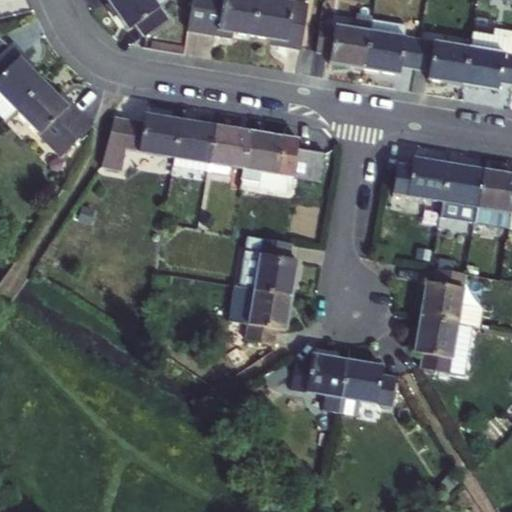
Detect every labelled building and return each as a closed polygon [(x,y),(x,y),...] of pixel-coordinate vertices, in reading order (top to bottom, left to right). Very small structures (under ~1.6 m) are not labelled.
[(158,7),(156,5),(152,0),(112,0),(108,3),(127,30),(134,25),(158,7)] [(225,38),(226,34),(215,32),(220,0),(192,0),(187,32),(225,38)] [(257,0),(220,0),(215,32),(226,34),(252,38),(257,0)] [(257,0),(252,38),(285,44),(291,4),(265,0),(257,0)] [(291,4),(285,44),(284,48),(301,50),(308,7),(291,4)] [(169,21),(158,7),(134,25),(145,39),(169,21)] [(398,77),(400,68),(404,39),(406,26),(371,21),(370,33),(364,71),(398,77)] [(370,33),(320,25),(315,53),(315,54),(330,57),(328,66),(364,71),(370,33)] [(503,55),(511,56),(511,40),(471,34),(468,49),(503,55)] [(404,39),(400,68),(415,71),(419,42),(404,39)] [(184,48),(152,42),(151,51),(183,57),(184,48)] [(462,87),(468,49),(419,42),(415,71),(428,73),(427,82),(462,87)] [(8,49),(0,56),(0,97),(15,112),(43,84),(25,65),(28,63),(11,45),(8,49)] [(497,93),(499,84),(503,55),(468,49),(462,87),(497,93)] [(511,56),(503,55),(499,84),(511,86),(511,56)] [(39,136),(70,105),(65,99),(61,102),(43,84),(15,112),(39,136)] [(93,127),(70,105),(39,136),(62,159),(93,127)] [(143,125),(138,154),(173,160),(180,122),(145,116),(143,125)] [(125,152),(138,154),(143,125),(114,120),(102,169),(121,173),(125,152)] [(208,166),(214,128),(180,122),(173,160),(208,166)] [(243,171),(249,133),(214,128),(208,166),(207,173),(206,174),(227,177),(229,169),(243,171)] [(296,151),(298,142),(249,133),(243,171),(241,181),(258,184),(257,189),(286,194),(290,191),(291,180),(296,151)] [(310,153),(296,151),(291,180),(306,182),(310,153)] [(325,156),(310,153),(306,182),(320,184),(325,156)] [(208,166),(173,160),(172,167),(207,173),(208,166)] [(411,169),(406,198),(441,204),(448,166),(413,160),(411,169)] [(392,195),(406,198),(411,169),(397,166),(392,195)] [(441,204),(476,209),(482,172),(448,166),(441,204)] [(511,176),(482,172),(476,209),(510,215),(511,206),(511,176)] [(473,225),(476,209),(441,204),(439,219),(473,225)] [(95,210),(82,207),(78,222),(90,225),(95,210)] [(508,230),(510,215),(476,209),(473,225),(508,230)] [(244,254),(260,256),(263,241),(246,239),(244,254)] [(263,241),(260,256),(288,261),(290,246),(263,241)] [(430,250),(417,248),(415,259),(428,261),(430,250)] [(254,291),(260,256),(244,254),(238,289),(254,291)] [(288,261),(260,256),(254,291),(291,298),(297,262),(288,261)] [(454,261),(439,259),(437,268),(452,271),(454,261)] [(434,285),(463,290),(465,276),(436,271),(434,285)] [(419,319),(457,325),(460,306),(463,290),(434,285),(425,284),(419,319)] [(247,327),(254,291),(238,289),(234,288),(228,324),(247,327)] [(291,298),(254,291),(247,327),(276,332),(285,333),(291,298)] [(460,306),(457,325),(472,328),(477,329),(480,309),(460,306)] [(422,354),(451,359),(457,325),(419,319),(413,352),(422,354)] [(472,328),(457,325),(451,359),(448,376),(463,378),(472,328)] [(273,347),(276,332),(247,327),(245,342),(273,347)] [(448,376),(451,359),(422,354),(419,371),(448,376)] [(310,365),(305,394),(324,397),(340,400),(346,362),(311,356),(310,365)] [(289,391),(305,394),(310,365),(294,362),(289,391)] [(375,406),(380,377),(382,368),(346,362),(340,400),(358,403),(375,406)] [(280,367),(266,377),(272,387),(286,377),(280,367)] [(395,379),(380,377),(375,406),(390,408),(395,379)] [(337,415),(340,400),(324,397),(321,412),(337,415)] [(358,403),(340,400),(337,415),(356,418),(358,403)] [(449,467),(426,427),(417,432),(441,472),(449,467)]
